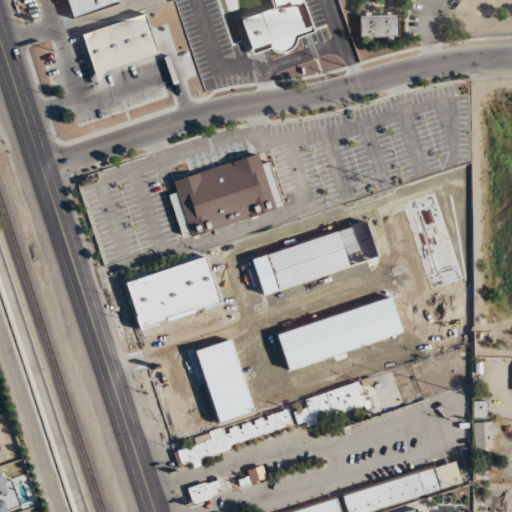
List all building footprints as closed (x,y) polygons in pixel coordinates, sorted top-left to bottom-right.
[(64,0),(70,19),(120,5),(118,0),(64,0)] [(269,0),(272,9),(240,18),(252,57),(297,44),(295,37),(312,32),(302,0),(269,0)] [(399,15),(360,15),(360,38),(399,38),(399,15)] [(146,17),(159,55),(107,72),(99,88),(82,38),(146,17)] [(283,208),(270,161),(260,164),(258,155),(172,179),(176,192),(168,194),(180,237),(283,208)] [(363,265),(359,250),(381,244),(378,232),(354,238),(346,209),(287,225),(302,281),(363,265)] [(275,297),(258,239),(220,250),(228,278),(242,274),(251,304),(275,297)] [(124,280),(138,329),(221,306),(207,257),(124,280)] [(259,327),(278,386),(312,375),(300,339),(309,336),(302,313),(259,327)] [(366,405),(358,381),(304,401),(307,408),(292,413),(298,429),(366,405)] [(487,419),(487,402),(473,401),(473,418),(487,419)] [(295,432),(289,411),(191,436),(193,446),(173,451),(176,462),(295,432)] [(495,422),(474,422),(474,449),(495,449),(495,422)] [(346,511),(367,511),(441,490),(434,466),(341,494),(346,511)] [(265,480),(263,467),(247,471),(250,483),(265,480)] [(222,497),(217,480),(187,489),(192,505),(222,497)] [(341,511),(337,498),(286,511),(341,511)]
